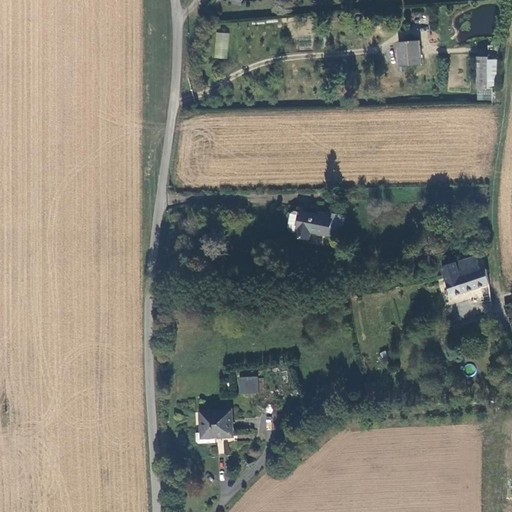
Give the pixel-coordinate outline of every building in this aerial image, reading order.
[(213,58),(227,59),(229,33),(215,32),(213,58)] [(419,43),(400,44),(402,68),(421,66),(419,43)] [(489,89),(488,59),(479,59),(479,89),(489,89)] [(302,212),(295,210),(291,214),(287,232),(297,233),(302,212)] [(302,212),(297,233),(297,238),(310,241),(312,234),(329,237),(329,234),(342,236),(345,217),(333,215),(332,219),(302,212)] [(475,259),(440,269),(443,277),(450,298),(489,286),(484,270),(479,271),(475,259)] [(474,373),(475,366),(467,364),(465,371),(474,373)] [(240,394),(258,394),(258,378),(240,378),(240,394)] [(223,436),(233,436),(231,410),(204,412),(205,432),(197,433),(198,441),(200,443),(217,442),(216,434),(223,434),(223,436)]
